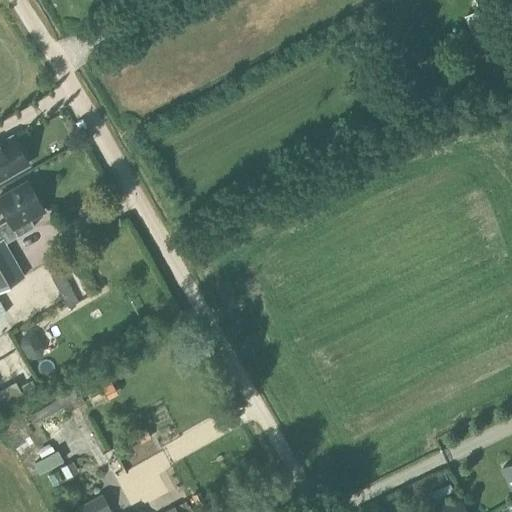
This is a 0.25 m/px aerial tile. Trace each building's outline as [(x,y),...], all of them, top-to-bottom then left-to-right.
[(489,43),(476,11),(464,16),(477,49),(489,43)] [(495,52),(484,56),(488,67),(499,63),(495,52)] [(467,81),(455,86),(459,94),(487,82),(480,67),(464,74),(467,81)] [(511,114),(505,99),(483,111),(490,126),(511,115),(511,114)] [(0,180),(28,166),(25,160),(24,155),(24,152),(22,148),(15,143),(12,138),(0,144),(0,180)] [(0,239),(1,241),(0,241),(0,292),(24,278),(5,245),(34,228),(30,220),(44,212),(27,183),(0,198),(0,207),(8,221),(0,225),(0,239)] [(100,289),(84,262),(74,267),(90,295),(100,289)] [(79,301),(64,273),(53,280),(68,307),(79,301)] [(42,353),(44,346),(37,334),(29,332),(23,336),(20,344),(28,356),(35,357),(42,353)] [(17,381),(0,390),(0,412),(38,392),(32,380),(20,387),(17,381)] [(73,388),(55,397),(63,415),(85,403),(81,396),(78,398),(73,388)] [(58,450),(33,464),(39,476),(65,462),(58,450)] [(73,461),(60,468),(67,481),(80,474),(73,461)] [(103,494),(80,507),(82,511),(111,511),(112,511),(103,494)] [(468,511),(462,499),(434,511),(468,511)]
